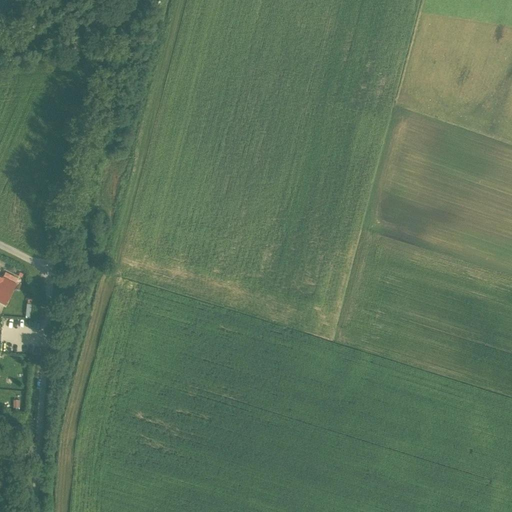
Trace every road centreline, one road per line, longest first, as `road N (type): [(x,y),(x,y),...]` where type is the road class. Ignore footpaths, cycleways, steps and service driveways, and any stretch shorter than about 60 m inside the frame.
road 1 (unclassified): [(0,244),(30,260),(48,287),(36,511)]
road 2 (track): [(40,269),(84,195),(134,0)]
